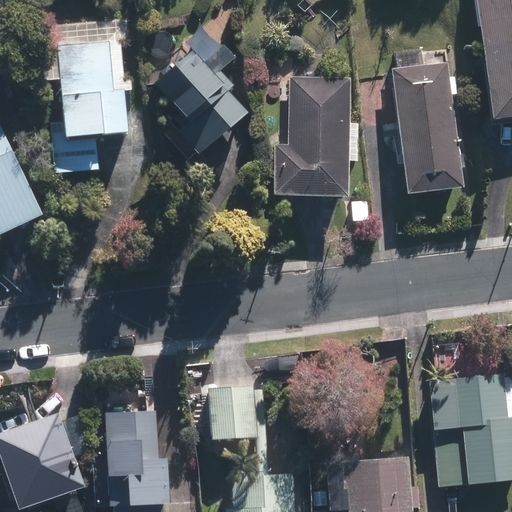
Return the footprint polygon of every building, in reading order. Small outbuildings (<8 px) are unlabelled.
[(511,0),(479,0),(493,121),(511,119),(511,0)] [(43,87),(59,86),(62,136),(49,137),(52,178),(96,175),(94,140),(126,137),(121,44),(128,43),(127,23),(39,29),(43,87)] [(197,156),(242,119),(193,60),(159,87),(192,127),(180,136),(197,156)] [(441,71),(396,77),(410,192),(455,187),(441,71)] [(341,198),(345,87),(295,85),(293,153),(278,153),(276,196),(341,198)] [(0,236),(40,219),(0,128),(0,236)] [(459,427),(436,429),(440,476),(511,469),(511,451),(509,419),(503,419),(499,375),(455,379),(459,427)] [(250,389),(211,389),(212,435),(251,434),(250,389)] [(155,409),(104,410),(105,470),(123,470),(124,497),(163,496),(162,455),(156,455),(155,409)] [(56,411),(0,428),(0,460),(13,501),(78,481),(56,411)] [(404,511),(401,461),(349,464),(352,511),(404,511)] [(288,511),(287,474),(233,477),(234,511),(288,511)]
